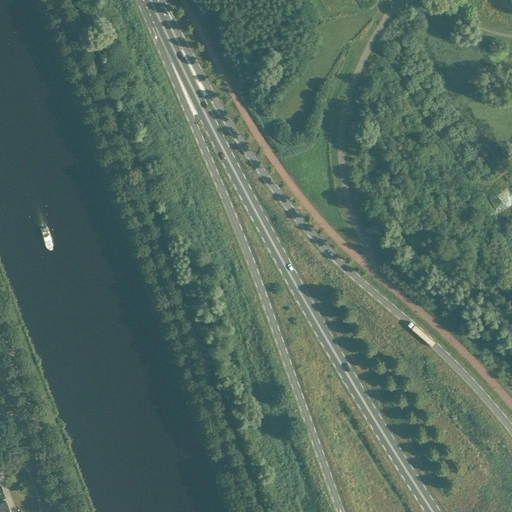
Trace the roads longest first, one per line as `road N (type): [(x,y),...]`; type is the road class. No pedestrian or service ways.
road 1 (primary): [(432,511),(329,343),(160,22)]
road 2 (primary): [(511,431),(446,358),(323,248),(160,22)]
road 3 (primary): [(160,22),(340,511)]
